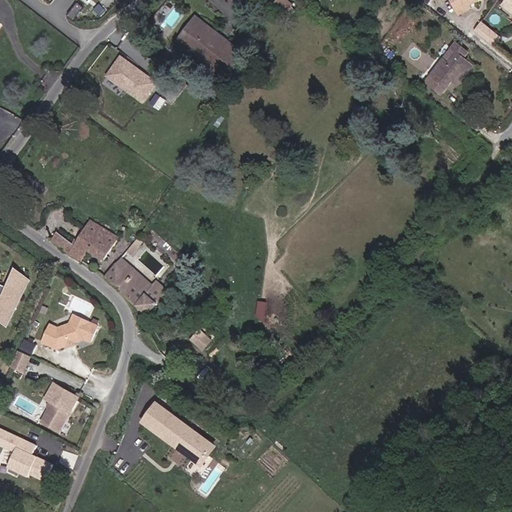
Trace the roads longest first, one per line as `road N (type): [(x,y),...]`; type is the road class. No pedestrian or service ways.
road 1 (track): [(130,341),(224,423),(249,424),(413,274),(511,131)]
road 2 (unclassified): [(0,211),(115,297),(129,327),(105,417),(66,511)]
road 3 (residential): [(0,174),(92,43),(143,0)]
